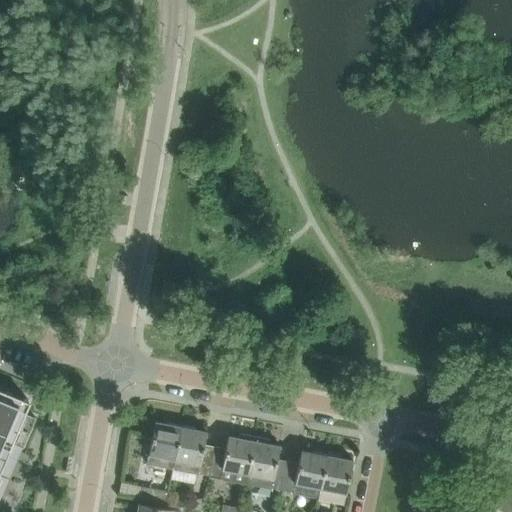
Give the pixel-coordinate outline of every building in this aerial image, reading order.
[(0,468),(11,442),(23,447),(36,417),(24,411),(29,398),(22,395),(0,386),(0,468)] [(146,463),(172,468),(181,424),(155,419),(146,463)] [(181,424),(172,468),(209,475),(214,445),(204,443),(206,429),(181,424)] [(214,445),(209,475),(245,482),(254,439),(228,434),(225,448),(214,445)] [(254,439),(245,482),(282,489),(288,460),(277,458),(280,444),(254,439)] [(288,460),(282,489),(293,492),(318,497),(327,453),(301,448),(299,462),(288,460)] [(327,453),(318,497),(319,497),(318,499),(344,504),(353,458),(327,453)] [(168,491),(161,489),(142,486),(139,499),(165,504),(168,491)] [(511,511),(511,489),(502,487),(497,511),(511,511)]
